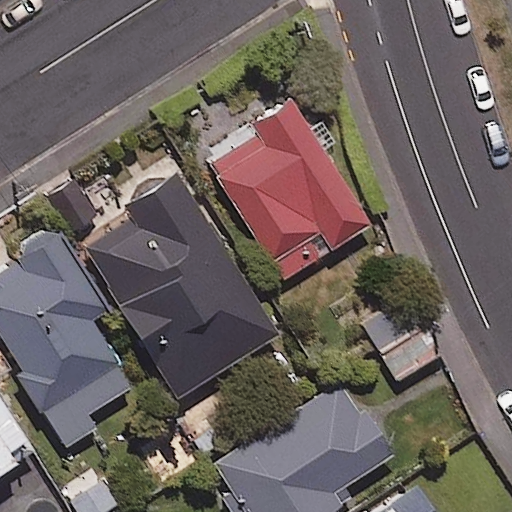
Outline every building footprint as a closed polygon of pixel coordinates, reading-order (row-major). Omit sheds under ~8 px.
[(366,211),(280,79),(246,102),(257,119),(205,153),(278,267),(366,211)] [(280,322),(176,154),(117,191),(126,206),(78,235),(173,389),(280,322)] [(102,295),(53,217),(12,243),(17,251),(0,261),(0,328),(20,360),(15,363),(61,437),(93,417),(84,402),(129,374),(86,305),(102,295)] [(438,344),(409,290),(362,315),(391,369),(438,344)] [(386,443),(336,368),(208,452),(235,492),(225,499),(233,511),(305,511),(345,486),(338,475),(386,443)] [(0,449),(25,434),(0,395),(0,449)] [(86,511),(112,493),(93,468),(63,490),(79,511),(86,511)] [(437,511),(412,474),(354,511),(437,511)]
